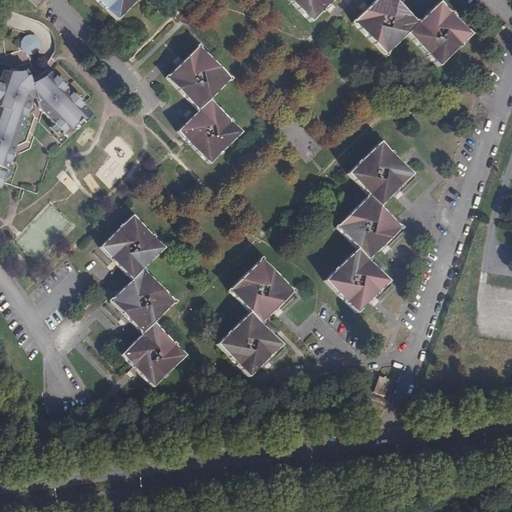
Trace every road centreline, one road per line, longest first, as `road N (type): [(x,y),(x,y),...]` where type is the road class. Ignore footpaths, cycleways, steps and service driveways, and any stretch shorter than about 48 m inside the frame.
road 1 (primary): [(15,511),(511,447)]
road 2 (residential): [(511,49),(383,436)]
road 3 (primary): [(383,436),(0,486)]
road 4 (residential): [(151,104),(52,0)]
road 5 (residential): [(55,394),(59,373),(0,276)]
road 6 (primary): [(511,420),(383,436)]
